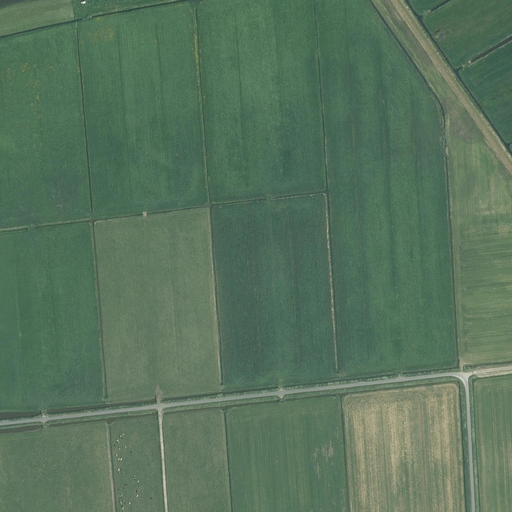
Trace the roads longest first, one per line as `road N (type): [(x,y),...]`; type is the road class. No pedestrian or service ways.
road 1 (unclassified): [(0,424),(463,376)]
road 2 (unclassified): [(474,511),(463,376)]
road 3 (track): [(167,511),(157,381)]
